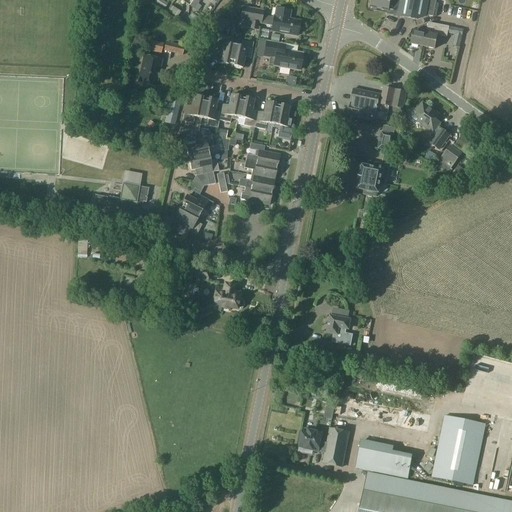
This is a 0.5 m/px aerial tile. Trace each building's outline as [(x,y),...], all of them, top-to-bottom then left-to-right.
[(160,0),(158,0),(155,5),(164,10),(167,4),(160,0)] [(190,0),(187,5),(196,11),(201,4),(198,1),(198,0),(190,0)] [(428,0),(371,0),(370,8),(387,11),(386,14),(396,16),(397,14),(398,14),(397,16),(417,20),(426,17),(426,16),(433,17),(436,3),(429,1),(428,0)] [(167,12),(175,15),(177,9),(169,6),(167,12)] [(262,12),(241,8),(239,21),(259,24),(262,12)] [(273,17),(270,32),(296,36),(296,32),(298,31),(299,27),(298,25),(298,21),(288,19),(289,12),(285,11),(284,9),(280,9),(278,10),(274,9),(273,17)] [(428,23),(426,32),(428,29),(435,30),(436,24),(429,23),(428,23)] [(425,33),(423,47),(434,49),(437,35),(447,38),(449,27),(436,24),(435,30),(428,29),(426,32),(426,33),(425,33)] [(423,47),(425,33),(414,31),(411,44),(423,47)] [(230,65),(234,47),(227,45),(228,38),(217,36),(214,52),(220,53),(218,64),(227,66),(227,65),(230,65)] [(162,44),(147,41),(145,50),(160,54),(162,44)] [(234,47),(230,65),(233,66),(233,67),(241,69),(244,58),(250,59),(253,43),(242,41),(240,48),(234,47)] [(268,64),(273,65),(273,66),(298,70),(299,67),(302,64),(302,62),(300,58),(301,54),(282,51),(283,44),(266,41),(263,57),(269,58),(268,64)] [(184,47),(165,42),(163,51),(182,56),(184,47)] [(137,83),(155,87),(161,61),(143,57),(137,83)] [(383,88),(382,95),(353,89),(347,116),(374,122),(375,121),(396,125),(399,109),(403,109),(407,93),(383,88)] [(201,119),(205,100),(201,99),(201,98),(193,96),(191,107),(185,106),(181,122),(193,124),(194,118),(201,119)] [(237,121),(238,118),(242,99),(238,99),(238,98),(230,96),(227,107),(222,106),(219,121),(229,124),(230,119),(237,121)] [(170,98),(164,124),(166,124),(165,129),(172,131),(173,126),(174,126),(176,119),(181,120),(185,102),(181,101),(181,100),(170,98)] [(219,121),(222,106),(220,113),(214,112),(216,101),(208,99),(207,101),(205,100),(201,119),(207,120),(206,127),(217,129),(218,121),(219,121)] [(254,129),(257,113),(251,112),(253,101),(245,99),(244,100),(242,99),(238,118),(244,120),(243,126),(254,129)] [(272,128),(277,107),(273,106),(273,105),(265,103),(262,114),(257,113),(254,129),(265,131),(266,124),(272,126),(272,128)] [(441,131),(437,128),(440,124),(435,120),(439,115),(422,103),(416,113),(421,116),(417,121),(437,136),(431,144),(432,145),(424,157),(431,162),(450,136),(442,130),(441,131)] [(277,107),(272,128),(279,129),(277,137),(290,140),(294,120),(286,119),(288,108),(280,106),(279,107),(277,107)] [(364,191),(363,195),(375,197),(376,193),(378,194),(381,180),(384,181),(394,136),(381,133),(378,149),(383,150),(380,166),(375,164),(374,168),(362,166),(360,174),(359,174),(357,181),(358,181),(357,189),(364,191)] [(189,160),(208,156),(206,149),(213,148),(211,136),(195,140),(196,146),(185,148),(187,157),(188,156),(189,160)] [(246,155),(245,162),(276,168),(279,156),(263,152),(264,147),(250,144),(249,149),(258,151),(257,157),(246,155)] [(449,175),(452,171),(451,169),(461,155),(449,146),(439,161),(440,161),(436,166),(449,175)] [(207,174),(212,173),(218,172),(216,161),(209,162),(208,156),(189,160),(190,163),(188,163),(190,171),(201,169),(202,175),(207,174)] [(230,165),(241,166),(241,159),(231,158),(230,165)] [(473,172),(478,166),(468,158),(463,164),(473,172)] [(274,181),(276,168),(245,162),(243,169),(251,171),(250,176),(274,181)] [(462,183),(467,177),(465,176),(467,173),(457,166),(451,175),(462,183)] [(207,174),(209,186),(215,185),(212,173),(207,174)] [(203,187),(209,186),(207,174),(202,175),(195,177),(203,187)] [(223,176),(223,174),(216,175),(220,194),(227,193),(225,184),(223,176)] [(271,194),(274,181),(250,176),(249,182),(246,181),(244,188),(271,194)] [(200,193),(203,187),(195,177),(190,187),(200,193)] [(138,192),(139,187),(133,186),(132,185),(124,184),(122,184),(119,201),(120,201),(119,208),(124,209),(122,219),(146,224),(148,210),(142,209),(142,208),(141,208),(143,197),(143,193),(138,192)] [(268,206),(271,194),(244,188),(243,193),(241,193),(240,201),(268,206)] [(181,208),(198,217),(201,211),(207,214),(213,204),(198,197),(195,202),(186,197),(181,205),(183,205),(181,208)] [(195,223),(198,217),(181,208),(180,211),(179,210),(175,218),(185,223),(182,229),(196,236),(201,226),(195,223)] [(207,282),(209,270),(190,266),(187,278),(207,282)] [(233,292),(234,288),(225,286),(224,291),(216,289),(214,300),(213,299),(212,300),(199,309),(204,317),(219,307),(221,307),(220,309),(228,311),(229,309),(236,311),(237,309),(238,309),(240,309),(242,307),(242,305),(241,303),(240,301),(238,301),(240,294),(233,292)] [(348,330),(350,321),(330,317),(327,334),(329,334),(329,338),(333,339),(332,343),(350,347),(353,336),(345,334),(346,330),(348,330)] [(486,425),(444,416),(431,478),(473,487),(486,425)] [(322,434),(303,431),(299,453),(311,455),(312,451),(324,453),(322,465),(343,469),(350,433),(329,428),(326,444),(320,443),(322,434)] [(408,480),(413,457),(393,453),(394,447),(360,440),(355,468),(408,480)] [(511,511),(511,502),(367,473),(359,511),(511,511)]
